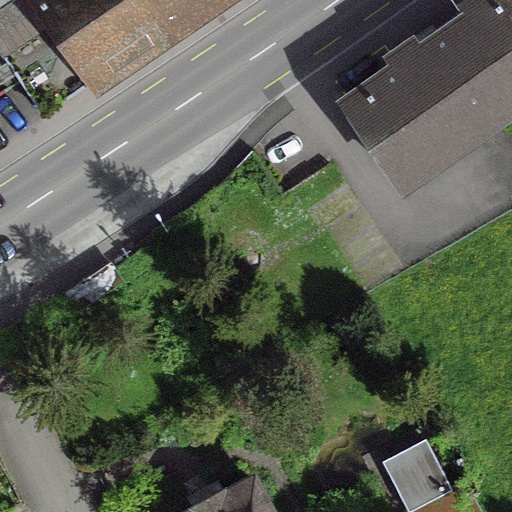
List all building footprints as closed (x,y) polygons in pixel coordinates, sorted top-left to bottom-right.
[(162,32),(140,0),(0,0),(0,57),(39,116),(162,32)] [(140,0),(162,32),(208,0),(140,0)] [(511,0),(493,0),(491,2),(489,0),(470,0),(461,7),(511,79),(511,0)] [(511,79),(461,7),(460,8),(467,18),(418,53),(411,42),(387,59),(394,69),(341,106),(393,181),(511,97),(511,79)] [(120,282),(112,269),(64,301),(72,313),(120,282)] [(407,508),(409,511),(476,511),(460,480),(407,508)] [(222,496),(213,481),(183,497),(191,511),(262,511),(247,483),(222,496)]
